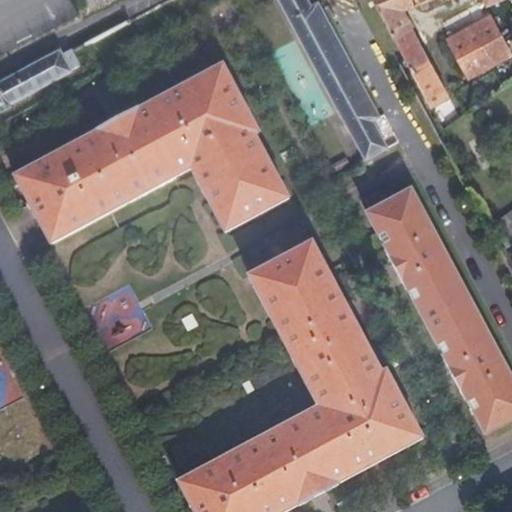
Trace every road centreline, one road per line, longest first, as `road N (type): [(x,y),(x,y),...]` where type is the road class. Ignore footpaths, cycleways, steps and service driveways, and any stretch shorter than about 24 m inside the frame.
road 1 (residential): [(343,0),(511,321)]
road 2 (residential): [(0,238),(144,511)]
